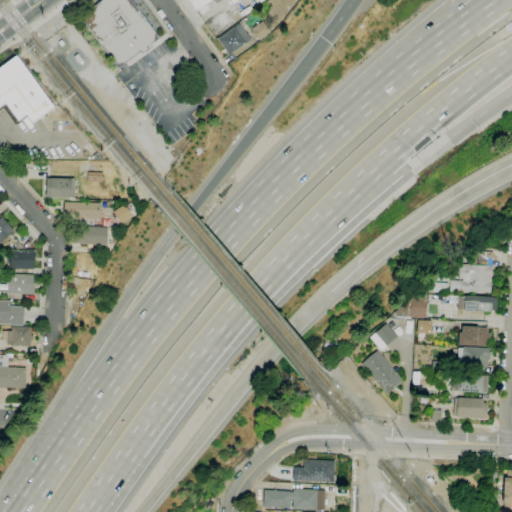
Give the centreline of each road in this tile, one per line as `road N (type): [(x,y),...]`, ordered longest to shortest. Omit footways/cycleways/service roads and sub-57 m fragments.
road 1 (motorway): [(464,23),(253,212),(77,433)]
road 2 (motorway): [(326,40),(176,233),(73,385),(77,433)]
road 3 (motorway): [(133,448),(224,328),(338,203)]
road 4 (motorway): [(144,511),(328,296)]
road 5 (tertiary): [(511,445),(321,436),(289,440),(268,454)]
road 6 (motorway): [(338,203),(511,55)]
road 7 (motorway): [(328,296),(404,232),(511,165)]
road 8 (residential): [(0,174),(55,240),(54,336)]
road 9 (motorway): [(400,177),(511,93)]
